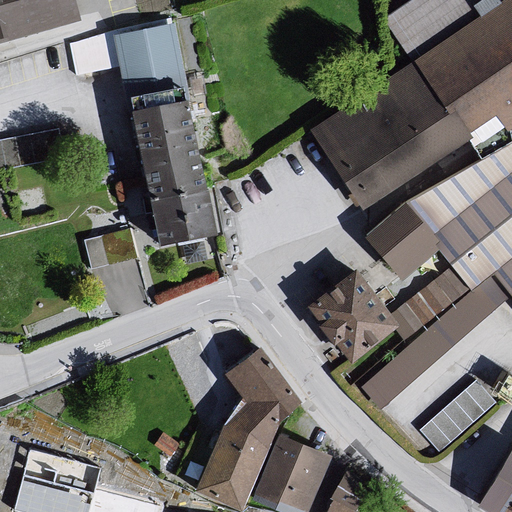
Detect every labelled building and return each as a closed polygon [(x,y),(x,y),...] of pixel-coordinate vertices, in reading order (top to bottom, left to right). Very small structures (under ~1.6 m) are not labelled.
[(0,0),(0,38),(76,17),(70,0),(0,0)] [(511,0),(411,0),(385,19),(415,62),(309,136),(361,206),(467,135),(480,156),(511,139),(511,0)] [(112,36),(154,245),(212,234),(171,25),(112,36)] [(59,127),(0,138),(0,169),(65,157),(59,127)] [(411,199),(372,229),(407,274),(442,247),(454,262),(393,309),(399,317),(414,337),(361,378),(381,406),(509,296),(511,300),(511,139),(480,156),(411,199)] [(130,227),(84,238),(91,269),(137,257),(130,227)] [(391,322),(352,273),(316,302),(355,351),(391,322)] [(221,426),(196,489),(240,509),(278,419),(301,401),(257,347),(225,369),(243,395),(221,426)] [(475,378),(418,428),(438,451),(495,401),(475,378)] [(304,511),(329,454),(277,432),(251,494),(293,511),(304,511)] [(511,511),(511,446),(510,445),(476,499),(497,511),(511,511)] [(369,483),(346,467),(329,496),(333,498),(326,511),(355,511),(369,483)]
